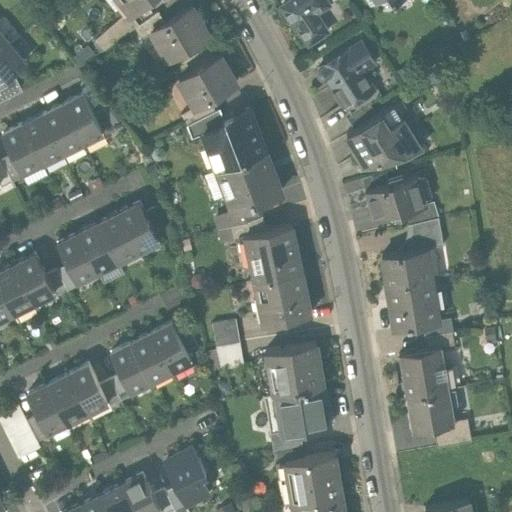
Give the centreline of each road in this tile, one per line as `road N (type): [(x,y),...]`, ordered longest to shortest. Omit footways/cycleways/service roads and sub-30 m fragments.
road 1 (residential): [(388,511),(337,209),(287,83),(240,0)]
road 2 (residential): [(0,384),(167,299)]
road 3 (residential): [(191,425),(29,502)]
road 4 (residential): [(0,246),(137,179)]
